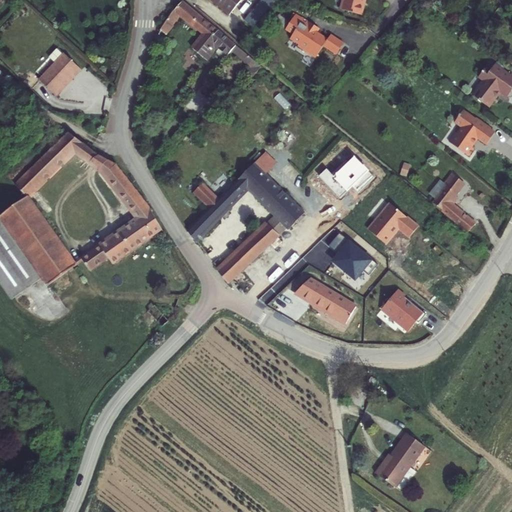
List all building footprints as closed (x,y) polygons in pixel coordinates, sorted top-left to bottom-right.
[(0,0),(0,14),(1,15),(15,0),(0,0)] [(212,0),(212,1),(232,18),(246,0),(212,0)] [(263,3),(252,16),(260,23),(275,5),(269,0),(262,0),(261,2),(263,3)] [(346,0),(344,12),(363,18),(367,0),(346,0)] [(168,25),(163,33),(176,43),(178,40),(172,35),(182,16),(208,38),(197,51),(206,59),(214,50),(219,54),(223,49),(231,56),(237,49),(185,4),(168,25)] [(313,50),(310,54),(318,60),(324,58),(331,64),(338,54),(342,49),(343,47),(333,40),(328,37),(331,33),(318,24),(316,26),(311,22),(301,36),(308,42),(306,45),(313,50)] [(338,54),(350,63),(358,51),(346,42),(343,47),(342,49),(338,54)] [(214,50),(206,59),(211,63),(219,54),(214,50)] [(53,60),(60,66),(68,57),(62,51),(53,60)] [(83,70),(68,57),(60,66),(42,83),(58,99),(64,92),(62,91),(83,70)] [(509,90),(511,91),(511,78),(498,69),(493,75),(489,72),(481,84),(486,87),(481,94),(481,96),(477,102),(490,111),(493,106),(496,108),(499,104),(499,101),(502,97),(503,98),(509,90)] [(86,73),(83,70),(62,91),(64,92),(65,94),(86,73)] [(511,103),(511,102),(511,91),(509,90),(503,98),(511,103)] [(464,122),(461,127),(468,132),(463,139),(462,138),(455,148),(474,161),(479,154),(478,153),(480,150),(479,149),(482,144),(484,144),(492,150),(500,138),(489,130),(490,129),(482,123),(481,125),(469,116),(467,119),(466,118),(464,121),(464,122)] [(100,160),(71,138),(18,189),(28,201),(3,220),(45,281),(51,288),(67,276),(78,269),(44,221),(37,211),(29,200),(76,156),(94,168),(100,160)] [(204,186),(195,195),(211,211),(189,233),(197,244),(206,235),(251,190),(252,192),(268,177),(280,166),(269,154),(220,202),(204,186)] [(327,170),(320,177),(341,198),(352,188),(358,194),(374,178),(363,166),(362,167),(354,158),(350,163),(348,161),(332,176),(327,170)] [(109,164),(100,160),(94,168),(101,173),(109,164)] [(116,168),(115,167),(109,164),(101,173),(141,224),(84,263),(93,275),(110,263),(115,269),(165,234),(153,216),(154,215),(153,213),(151,214),(147,209),(148,208),(147,206),(146,207),(142,202),(143,201),(142,199),(141,200),(138,197),(139,196),(138,194),(136,195),(132,190),(134,189),(133,187),(131,188),(128,184),(129,183),(128,181),(126,182),(123,177),(124,176),(123,174),(121,175),(117,170),(118,169),(117,167),(116,168)] [(244,249),(238,254),(251,267),(290,231),(292,233),(308,218),(299,209),(287,197),(274,183),(268,177),(252,192),(258,198),(277,218),(265,229),(244,249)] [(448,191),(436,208),(452,221),(470,237),(477,228),(456,210),(460,204),(457,201),(467,188),(456,180),(453,185),(451,183),(446,189),(448,191)] [(389,202),(368,229),(387,244),(399,230),(409,238),(419,226),(389,202)] [(0,279),(16,302),(45,281),(3,220),(0,222),(0,279)] [(378,264),(340,234),(330,246),(337,252),(330,261),(356,281),(365,271),(369,275),(378,264)] [(238,254),(232,260),(245,274),(251,267),(238,254)] [(227,265),(219,273),(230,287),(235,283),(242,292),(252,283),(244,275),(245,274),(232,260),(227,265)] [(312,278),(294,295),(345,325),(358,305),(312,278)] [(398,290),(382,311),(410,334),(426,313),(398,290)] [(171,326),(157,310),(151,315),(164,331),(171,326)] [(362,381),(370,388),(375,382),(366,376),(362,381)] [(414,478),(431,457),(413,443),(391,472),(389,471),(381,482),(400,497),(406,501),(414,492),(408,487),(414,478)] [(414,478),(408,487),(414,492),(421,482),(414,478)]
